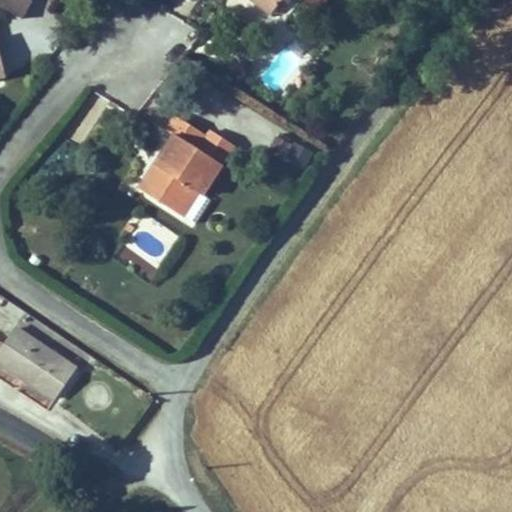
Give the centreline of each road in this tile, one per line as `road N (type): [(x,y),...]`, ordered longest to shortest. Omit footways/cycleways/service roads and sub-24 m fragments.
road 1 (residential): [(461,0),(200,341)]
road 2 (residential): [(200,341),(0,211)]
road 3 (residential): [(0,149),(137,2),(153,14)]
road 4 (residential): [(200,341),(168,433),(208,511)]
